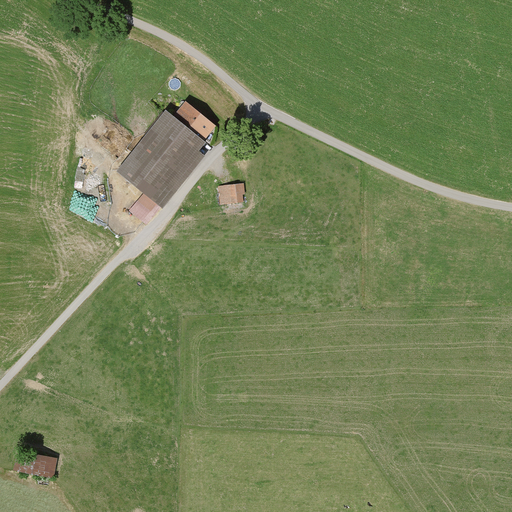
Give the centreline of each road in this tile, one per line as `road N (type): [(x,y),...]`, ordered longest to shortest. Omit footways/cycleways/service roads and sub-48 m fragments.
road 1 (unclassified): [(511,207),(392,171),(262,106),(179,42),(76,0)]
road 2 (track): [(0,387),(262,106)]
